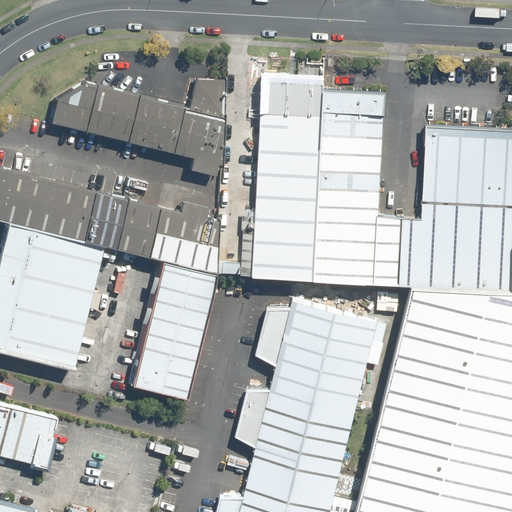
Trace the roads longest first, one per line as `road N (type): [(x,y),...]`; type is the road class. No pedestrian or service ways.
road 1 (unclassified): [(0,58),(88,7),(390,15)]
road 2 (unknown): [(0,381),(248,443)]
road 3 (tertiary): [(511,26),(390,15)]
